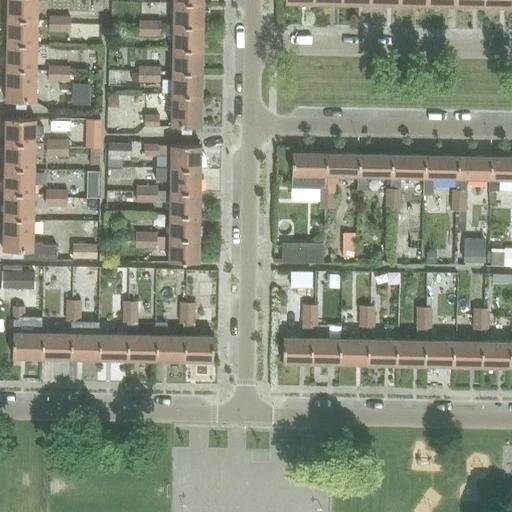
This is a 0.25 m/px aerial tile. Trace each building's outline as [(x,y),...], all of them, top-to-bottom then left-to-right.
[(36,20),(36,0),(6,0),(6,20),(36,20)] [(202,26),(203,3),(172,3),(172,26),(202,26)] [(58,30),(59,16),(48,16),(48,30),(58,30)] [(59,16),(58,30),(70,30),(70,16),(59,16)] [(35,45),(36,20),(6,20),(5,45),(35,45)] [(149,34),(149,21),(139,20),(138,34),(149,34)] [(160,21),(157,21),(149,21),(149,34),(160,35),(160,21)] [(202,49),(202,26),(172,26),(171,48),(202,49)] [(35,70),(35,45),(5,45),(5,69),(35,70)] [(201,72),(202,49),(171,48),(171,72),(201,72)] [(58,80),(58,66),(47,66),(47,80),(58,80)] [(58,66),(58,80),(69,80),(69,66),(58,66)] [(148,80),(148,67),(138,66),(138,80),(148,80)] [(159,81),(159,72),(159,67),(148,67),(148,80),(159,81)] [(34,101),(35,70),(5,69),(4,100),(14,100),(14,106),(24,106),(25,101),(34,101)] [(201,96),(201,72),(171,72),(171,95),(201,96)] [(70,91),(70,106),(93,107),(93,91),(70,91)] [(200,127),(201,96),(171,95),(170,126),(180,126),(180,131),(190,131),(190,126),(200,127)] [(158,126),(158,115),(144,115),(144,125),(158,126)] [(34,126),(34,119),(4,118),(3,144),(33,144),(34,136),(39,136),(42,134),(42,129),(39,126),(34,126)] [(56,154),(56,140),(46,140),(46,154),(56,154)] [(56,140),(56,154),(67,154),(67,140),(56,140)] [(129,157),(129,144),(108,143),(108,156),(129,157)] [(33,169),(33,144),(3,144),(3,169),(33,169)] [(199,169),(200,145),(170,145),(158,145),(158,144),(144,144),(143,154),(158,155),(158,156),(170,156),(170,168),(170,169),(199,169)] [(324,174),(325,153),(291,152),(290,186),(319,186),(324,186),(324,174)] [(357,175),(358,153),(325,153),(324,174),(356,175),(357,175)] [(390,176),(391,154),(358,153),(357,175),(356,175),(356,188),(367,188),(367,175),(389,175),(390,176)] [(423,176),(424,155),(391,154),(390,176),(389,175),(389,188),(399,188),(400,188),(400,176),(422,176),(423,176)] [(456,177),(456,155),(424,155),(423,176),(422,176),(421,196),(432,196),(433,176),(456,177)] [(489,177),(489,156),(456,155),(456,177),(456,189),(451,189),(451,200),(465,200),(465,177),(488,177),(489,177)] [(511,156),(489,156),(489,177),(488,177),(487,191),(497,191),(498,178),(511,177),(511,156)] [(199,192),(199,169),(170,169),(170,168),(156,167),(156,179),(169,180),(169,192),(199,192)] [(32,194),(33,169),(3,169),(3,194),(32,194)] [(146,201),(146,187),(136,186),(136,200),(146,201)] [(319,197),(333,197),(334,187),(325,186),(324,186),(319,186),(319,197)] [(146,187),(146,201),(157,201),(157,191),(157,187),(146,187)] [(399,188),(389,188),(385,188),(385,198),(399,198),(399,188)] [(55,204),(56,190),(45,190),(45,204),(55,204)] [(56,190),(55,204),(66,204),(66,190),(56,190)] [(169,192),(157,191),(157,201),(169,201),(169,215),(198,215),(199,192),(169,192)] [(32,219),(32,194),(3,194),(2,219),(32,219)] [(333,208),(333,197),(319,197),(319,208),(333,208)] [(399,209),(399,198),(385,198),(385,209),(399,209)] [(465,200),(451,200),(451,210),(465,210),(465,200)] [(198,238),(198,215),(169,215),(168,237),(168,238),(198,238)] [(32,242),(32,219),(2,219),(2,250),(11,250),(11,255),(22,255),(22,259),(55,260),(55,245),(41,245),(41,243),(32,242)] [(145,247),(146,233),(135,233),(135,247),(145,247)] [(156,237),(156,247),(156,249),(168,249),(168,262),(198,262),(198,238),(168,238),(168,237),(156,237)] [(72,244),(72,258),(95,258),(95,244),(72,244)] [(291,255),(291,263),(313,265),(314,256),(291,255)] [(34,288),(34,283),(34,271),(1,270),(1,288),(34,288)] [(311,288),(311,272),(290,272),(290,287),(311,288)] [(65,310),(79,310),(79,300),(65,300),(65,310)] [(122,311),(136,312),(136,301),(122,301),(122,311)] [(179,312),(193,313),(193,302),(179,302),(179,312)] [(302,315),(316,315),(316,305),(302,304),(302,315)] [(13,319),(22,319),(23,319),(23,306),(12,305),(12,319),(13,319)] [(359,316),(373,317),(373,306),(359,305),(359,316)] [(415,317),(429,317),(429,306),(415,306),(415,317)] [(486,308),(482,307),(472,307),(472,318),(486,318),(486,308)] [(65,320),(79,321),(79,310),(65,310),(65,320)] [(136,322),(136,312),(122,311),(122,322),(125,322),(136,322)] [(193,323),(193,313),(179,312),(178,323),(182,323),(193,323)] [(315,325),(316,315),(302,315),(302,325),(313,325),(315,325)] [(372,326),(373,317),(359,316),(359,326),(372,326)] [(429,327),(429,317),(415,317),(415,327),(426,327),(429,327)] [(486,328),(486,318),(472,318),(472,328),(486,328)] [(12,332),(11,356),(40,357),(41,332),(23,332),(22,319),(13,319),(12,332)] [(126,334),(126,359),(154,359),(154,334),(153,334),(136,334),(137,322),(136,322),(125,322),(125,334),(126,334)] [(154,334),(154,359),(182,360),(182,335),(165,335),(166,323),(153,323),(153,334),(154,334)] [(182,323),(182,335),(182,360),(212,360),(212,336),(193,335),(194,323),(193,323),(182,323)] [(282,337),(282,362),(311,362),(311,337),(312,337),(313,325),(302,325),(301,325),(301,337),(282,337)] [(396,339),(396,364),(424,365),(425,339),(426,327),(415,327),(415,339),(396,339)] [(69,357),(69,333),(41,332),(40,357),(69,357)] [(97,358),(98,333),(69,333),(69,357),(97,358)] [(126,334),(125,334),(98,333),(97,358),(126,359),(126,334)] [(340,338),(312,337),(311,337),(311,362),(339,363),(340,338)] [(368,363),(368,338),(340,338),(339,363),(368,363)] [(396,364),(396,339),(368,338),(368,363),(396,364)] [(439,340),(425,339),(424,365),(453,365),(453,340),(439,340)] [(481,340),(454,340),(453,340),(453,365),(481,366),(481,340)] [(510,366),(510,341),(481,340),(481,366),(510,366)]
